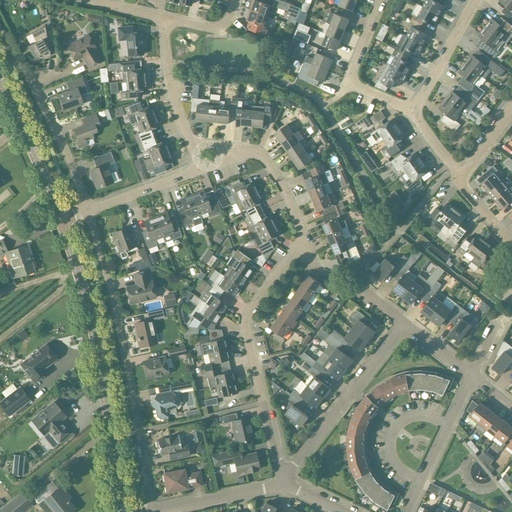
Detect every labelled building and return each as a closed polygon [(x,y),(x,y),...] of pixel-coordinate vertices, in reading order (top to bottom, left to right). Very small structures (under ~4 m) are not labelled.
[(252,2),(250,7),(251,8),(251,10),(267,16),(269,11),(272,12),(274,7),(285,11),(288,3),(280,0),(279,0),(261,0),(261,2),(255,0),(254,0),(253,3),(252,2)] [(357,1),(355,0),(340,0),(338,5),(353,11),(357,1)] [(426,0),(422,7),(439,16),(445,7),(435,1),(435,0),(426,0)] [(511,0),(499,0),(506,6),(509,8),(504,14),(511,20),(511,0)] [(304,2),(300,11),(306,14),(310,4),(304,2)] [(285,11),(299,15),(301,8),(288,3),(285,11)] [(411,20),(422,26),(424,21),(434,26),(439,16),(422,7),(417,4),(412,14),(414,15),(411,20)] [(247,18),(248,18),(247,20),(249,21),(247,29),(269,37),(272,29),(264,26),(267,16),(251,10),(250,13),(249,12),(247,18)] [(300,11),(296,21),(303,24),(307,14),(300,11)] [(335,14),(331,24),(345,30),(349,20),(335,14)] [(492,19),(485,27),(504,42),(506,44),(511,36),(511,26),(505,21),(501,26),(492,19)] [(55,42),(52,25),(51,20),(49,20),(50,25),(45,26),(31,33),(36,42),(28,46),(34,57),(38,55),(40,57),(50,55),(49,49),(50,48),(47,43),(55,42)] [(406,36),(423,46),(429,36),(419,31),(422,26),(411,20),(408,26),(411,28),(406,36)] [(327,34),(341,40),(345,30),(331,24),(330,24),(326,23),(322,32),(326,34),(327,34)] [(389,27),(384,24),(376,39),(382,42),(389,27)] [(128,56),(144,54),(141,32),(132,33),(132,26),(118,28),(119,40),(127,40),(128,56)] [(485,27),(478,36),(488,43),(483,49),(495,58),(500,52),(498,50),(500,47),(504,42),(485,27)] [(311,35),(297,30),(293,37),(294,38),(300,40),(308,43),(311,35)] [(318,36),(325,38),(322,44),(336,50),(341,40),(327,34),(326,34),(322,32),(320,32),(318,36)] [(67,46),(71,54),(70,55),(72,59),(74,59),(75,61),(82,57),(89,68),(102,60),(95,49),(96,49),(87,34),(67,46)] [(406,55),(408,56),(411,51),(418,55),(423,46),(406,36),(403,34),(398,44),(397,44),(395,49),(406,55)] [(290,46),(288,54),(293,57),(298,46),(303,48),(305,42),(300,40),(294,38),(290,46)] [(387,63),(387,64),(407,75),(413,65),(403,60),(406,55),(395,49),(392,55),(392,54),(387,63)] [(316,53),(314,59),(306,56),(304,61),(328,71),(333,59),(316,53)] [(472,55),(465,63),(481,76),(487,67),(500,77),(505,71),(484,54),(479,60),(472,55)] [(119,72),(125,71),(126,81),(146,79),(145,68),(141,69),(141,61),(118,63),(118,70),(119,72)] [(328,71),(304,61),(302,67),(303,67),(300,73),(300,72),(297,78),(307,82),(309,77),(323,82),(328,71)] [(118,63),(108,64),(108,71),(118,70),(118,63)] [(465,63),(459,72),(465,77),(468,79),(465,84),(462,87),(479,100),(485,92),(479,87),(481,84),(477,81),(480,76),(481,76),(465,63)] [(392,89),(396,81),(402,85),(407,75),(387,64),(378,81),(392,89)] [(281,71),(289,74),(291,67),(284,65),(281,71)] [(108,81),(107,68),(100,69),(101,82),(108,81)] [(67,83),(70,90),(58,95),(63,110),(75,105),(76,107),(83,104),(81,96),(88,94),(82,77),(67,83)] [(146,79),(126,81),(127,92),(122,92),(122,98),(137,97),(136,91),(147,90),(146,79)] [(497,90),(494,95),(498,99),(502,94),(497,90)] [(452,91),(446,100),(461,112),(466,116),(477,103),(465,94),(462,99),(452,91)] [(196,120),(207,121),(210,100),(198,99),(192,98),(191,111),(197,112),(196,120)] [(237,111),(236,118),(242,119),(241,125),(252,126),(254,106),(248,105),(244,105),(244,101),(244,100),(239,99),(238,99),(237,111)] [(220,101),(210,100),(207,121),(218,122),(220,101)] [(446,100),(439,108),(446,114),(448,116),(443,122),(455,132),(461,125),(455,120),(461,112),(446,100)] [(229,123),(231,108),(224,107),(225,101),(220,101),(218,122),(229,123)] [(122,116),(122,104),(111,104),(112,110),(115,110),(115,116),(122,116)] [(125,109),(127,115),(131,125),(137,123),(137,122),(156,115),(152,105),(141,109),(139,104),(125,109)] [(263,128),(264,119),(271,120),(273,104),(265,104),(265,107),(254,106),(252,126),(263,128)] [(111,108),(104,110),(108,120),(114,117),(111,108)] [(91,133),(101,129),(96,114),(82,119),(84,126),(74,129),(76,135),(74,136),(78,148),(87,144),(85,140),(93,137),(91,133)] [(138,142),(151,137),(148,130),(159,126),(156,115),(137,122),(137,123),(141,132),(135,135),(138,142)] [(364,125),(367,130),(368,130),(374,126),(367,115),(360,120),(355,123),(359,128),(364,125)] [(377,143),(383,139),(399,128),(393,119),(384,125),(378,123),(374,126),(368,130),(377,143)] [(281,142),(293,133),(287,124),(274,133),(281,142)] [(403,148),(399,142),(406,137),(399,128),(383,139),(387,145),(381,149),(388,158),(403,148)] [(293,133),(281,142),(287,151),(300,142),(293,133)] [(151,137),(138,142),(141,151),(147,148),(151,158),(169,151),(165,141),(154,145),(151,137)] [(300,142),(287,151),(293,160),(306,151),(300,142)] [(503,147),(511,154),(511,152),(511,147),(506,143),(503,147)] [(169,151),(151,158),(154,168),(148,170),(150,176),(164,171),(162,165),(173,161),(169,151)] [(306,151),(293,160),(299,169),(312,161),(306,151)] [(97,168),(90,170),(97,188),(113,182),(119,180),(118,179),(119,178),(118,176),(117,175),(115,171),(110,173),(107,165),(114,162),(111,152),(93,158),(97,168)] [(360,156),(370,171),(376,167),(366,152),(360,156)] [(397,171),(402,167),(406,173),(423,161),(416,152),(408,158),(400,154),(390,162),(397,171)] [(421,184),(420,177),(429,170),(423,161),(406,173),(410,178),(405,182),(411,191),(421,184)] [(310,169),(313,177),(305,180),(309,191),(323,185),(323,184),(329,182),(322,165),(310,169)] [(485,173),(489,177),(481,184),(488,192),(503,180),(497,172),(498,171),(494,166),(485,173)] [(342,185),(349,183),(346,176),(341,178),(342,181),(341,181),(342,185)] [(236,192),(240,200),(240,201),(258,191),(253,182),(246,185),(243,180),(228,188),(231,194),(236,192)] [(503,180),(488,192),(496,200),(510,188),(503,180)] [(323,185),(309,191),(313,201),(327,195),(323,185)] [(511,186),(510,188),(496,200),(503,209),(509,203),(511,205),(511,186)] [(220,189),(214,192),(217,197),(222,194),(220,189)] [(216,199),(208,203),(204,191),(192,195),(200,215),(207,212),(209,218),(221,214),(216,199)] [(256,204),(263,201),(258,191),(240,201),(240,200),(235,203),(244,220),(260,211),(256,204)] [(202,222),(200,215),(192,195),(181,199),(184,208),(179,210),(185,227),(194,224),(194,225),(202,222)] [(327,195),(313,201),(317,211),(321,210),(324,216),(336,211),(334,206),(333,205),(332,205),(327,195)] [(401,214),(407,209),(401,200),(395,204),(401,214)] [(440,221),(444,225),(446,225),(458,210),(449,203),(442,212),(436,207),(426,220),(435,227),(440,221)] [(462,223),(467,216),(458,210),(446,225),(444,225),(440,231),(456,244),(468,228),(462,223)] [(270,215),(263,218),(260,211),(244,220),(247,226),(245,227),(251,237),(275,225),(270,215)] [(326,223),(323,224),(327,235),(347,226),(345,220),(342,222),(339,216),(338,216),(336,211),(324,216),(327,223),(326,223)] [(175,219),(170,221),(167,213),(155,217),(163,237),(165,243),(173,240),(182,237),(175,219)] [(157,245),(155,240),(163,237),(155,217),(144,221),(147,230),(142,232),(148,248),(157,245)] [(269,240),(280,234),(275,225),(251,237),(256,247),(258,246),(261,252),(266,260),(274,248),(269,240)] [(327,235),(331,245),(345,239),(351,237),(347,226),(327,235)] [(126,233),(124,228),(112,233),(117,247),(115,248),(119,259),(128,256),(126,250),(137,246),(132,231),(126,233)] [(213,240),(219,244),(225,237),(218,232),(213,240)] [(474,257),(487,241),(479,234),(475,239),(469,235),(457,251),(463,255),(466,251),(474,257)] [(345,239),(331,245),(340,267),(354,261),(347,244),(354,241),(353,236),(351,237),(345,239)] [(3,239),(0,239),(0,256),(5,254),(10,268),(9,269),(12,278),(34,271),(26,246),(8,252),(3,239)] [(488,257),(495,247),(487,241),(474,257),(471,261),(484,271),(492,260),(488,257)] [(148,259),(144,247),(138,249),(143,261),(148,259)] [(233,256),(226,265),(230,267),(246,279),(252,270),(243,263),(246,258),(236,251),(233,256)] [(216,258),(212,255),(208,260),(206,263),(210,267),(216,258)] [(369,268),(374,272),(373,274),(382,282),(392,269),(397,273),(404,263),(405,263),(408,259),(403,255),(396,263),(391,260),(389,262),(385,258),(381,264),(377,261),(369,268)] [(392,289),(402,296),(414,281),(417,277),(407,270),(410,267),(405,263),(404,263),(397,273),(402,277),(392,289)] [(224,276),(240,288),(246,279),(230,267),(224,276)] [(147,271),(133,274),(136,285),(126,287),(130,304),(155,298),(152,281),(150,282),(147,271)] [(214,282),(211,287),(221,294),(224,290),(234,296),(235,295),(236,296),(241,290),(239,289),(240,288),(224,276),(220,274),(214,282)] [(417,277),(414,281),(402,296),(411,304),(420,291),(425,295),(433,285),(428,282),(428,281),(419,274),(417,277)] [(302,284),(315,293),(321,284),(309,275),(302,284)] [(430,318),(442,303),(438,299),(440,297),(435,293),(442,284),(436,280),(433,285),(425,295),(430,299),(421,311),(430,318)] [(296,293),(308,302),(315,293),(302,284),(296,293)] [(208,285),(199,299),(200,300),(205,303),(207,305),(221,315),(227,306),(217,299),(221,294),(211,287),(208,285)] [(187,290),(182,297),(186,300),(191,293),(187,290)] [(290,302),(302,311),(308,302),(296,293),(290,302)] [(175,301),(174,294),(166,296),(168,303),(175,301)] [(334,300),(334,299),(330,304),(335,307),(338,303),(338,302),(340,300),(336,297),(334,300)] [(201,323),(205,317),(215,324),(221,315),(205,303),(200,300),(190,315),(201,323)] [(283,310),(296,319),(302,311),(290,302),(283,310)] [(442,303),(430,318),(439,326),(449,313),(454,317),(462,307),(456,303),(452,310),(442,303)] [(467,321),(468,319),(472,315),(462,307),(454,317),(459,321),(449,333),(459,341),(471,325),(467,321)] [(140,347),(157,343),(152,320),(164,317),(162,309),(147,313),(148,320),(135,323),(140,347)] [(356,309),(352,314),(349,319),(355,324),(351,329),(367,341),(375,331),(362,322),(366,317),(356,309)] [(277,319),(290,328),(296,319),(283,310),(277,319)] [(290,328),(277,319),(271,328),(283,337),(290,328)] [(329,334),(344,345),(348,341),(360,350),(367,341),(351,329),(344,338),(333,329),(329,334)] [(277,333),(273,338),(281,344),(284,340),(283,337),(277,333)] [(329,344),(323,352),(330,357),(329,357),(345,369),(353,360),(340,350),(344,345),(329,334),(324,341),(329,344)] [(201,355),(208,353),(227,349),(225,338),(211,341),(210,335),(197,338),(201,355)] [(497,355),(500,357),(492,367),(502,374),(511,362),(511,347),(504,340),(497,355)] [(20,365),(34,383),(46,374),(43,369),(57,359),(56,357),(58,356),(53,350),(51,351),(46,344),(20,365)] [(184,345),(166,349),(168,357),(186,353),(184,345)] [(208,353),(210,363),(200,366),(201,372),(218,368),(217,362),(230,359),(227,349),(208,353)] [(323,352),(316,361),(312,366),(322,374),(326,369),(338,378),(345,369),(329,357),(330,357),(323,352)] [(168,374),(164,357),(143,361),(147,379),(168,374)] [(314,376),(307,385),(323,398),(324,397),(326,398),(331,391),(329,389),(330,388),(318,379),(322,374),(312,366),(308,371),(314,376)] [(233,371),(219,374),(218,368),(201,372),(202,374),(205,373),(209,388),(216,386),(235,382),(233,371)] [(388,510),(390,506),(395,495),(385,489),(377,480),(370,471),(366,460),(363,449),(364,437),(366,426),(371,415),(379,406),(387,399),(398,393),(409,390),(420,389),(432,390),(443,394),(450,380),(436,374),(421,372),(406,374),(391,378),(378,385),(367,395),(357,407),(351,420),(347,435),(347,450),(350,465),(355,479),(364,491),(375,502),(388,510)] [(290,394),(290,395),(300,402),(304,397),(316,407),(323,398),(307,385),(301,380),(290,394)] [(174,402),(180,401),(178,391),(193,388),(191,381),(157,387),(159,394),(149,395),(152,406),(154,406),(156,417),(160,419),(167,418),(169,415),(169,414),(176,412),(174,402)] [(235,382),(216,386),(218,397),(238,392),(235,382)] [(0,402),(0,404),(9,416),(29,401),(20,388),(0,402)] [(300,402),(290,395),(286,400),(290,403),(286,408),(289,410),(285,414),(301,426),(308,417),(296,407),(300,402)] [(216,397),(204,400),(205,406),(217,404),(216,397)] [(467,410),(469,411),(471,413),(470,415),(478,422),(489,409),(480,402),(478,404),(472,400),(467,410)] [(32,420),(44,434),(49,430),(59,443),(71,433),(61,421),(65,417),(53,402),(32,420)] [(489,409),(478,422),(487,429),(497,415),(489,409)] [(222,416),(223,421),(224,424),(232,422),(237,443),(253,440),(247,417),(237,420),(235,413),(222,416)] [(495,436),(506,422),(497,415),(487,429),(495,436)] [(511,426),(506,422),(495,436),(504,442),(511,432),(511,426)] [(458,423),(455,429),(456,430),(460,435),(464,439),(468,435),(458,423)] [(161,455),(169,453),(170,460),(189,456),(188,449),(181,450),(178,436),(157,440),(161,455)] [(471,448),(475,445),(471,440),(467,443),(471,448)] [(239,449),(210,456),(213,467),(223,464),(223,465),(234,463),(237,473),(246,471),(246,473),(258,470),(258,469),(259,468),(255,453),(241,456),(239,449)] [(23,475),(24,454),(13,454),(12,475),(23,475)] [(486,459),(482,462),(487,467),(491,464),(486,459)] [(187,488),(201,485),(199,473),(185,475),(184,470),(163,474),(167,492),(187,488)] [(502,478),(498,481),(502,486),(506,483),(502,478)] [(45,511),(70,511),(75,508),(70,501),(66,496),(69,494),(56,479),(47,486),(52,493),(39,504),(45,511)] [(207,482),(208,490),(215,489),(213,480),(207,482)] [(443,496),(446,489),(432,483),(429,490),(443,496)] [(0,510),(1,511),(24,511),(33,505),(22,491),(0,508),(0,510)] [(275,511),(277,508),(266,503),(262,511),(275,511)]
